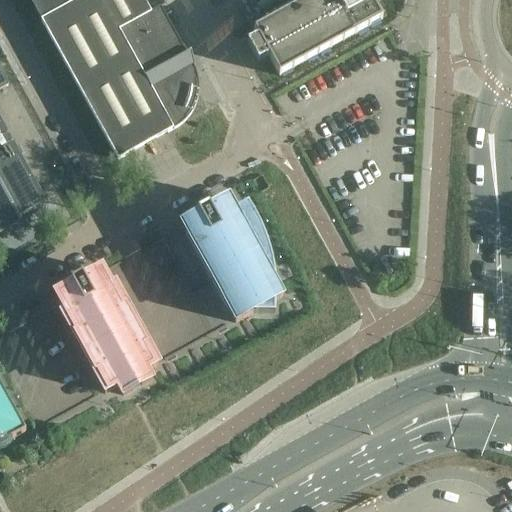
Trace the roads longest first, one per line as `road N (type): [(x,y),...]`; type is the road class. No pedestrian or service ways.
road 1 (primary): [(499,380),(445,379),(407,392),(195,511)]
road 2 (residential): [(118,223),(233,161),(255,139),(253,111),(190,0)]
road 3 (residential): [(118,223),(0,9)]
road 4 (tertiary): [(499,380),(491,138)]
road 5 (primary): [(291,511),(419,437),(489,427)]
road 6 (residential): [(0,285),(118,223)]
